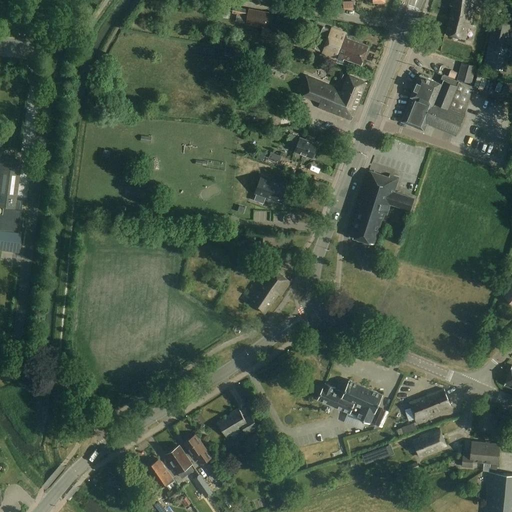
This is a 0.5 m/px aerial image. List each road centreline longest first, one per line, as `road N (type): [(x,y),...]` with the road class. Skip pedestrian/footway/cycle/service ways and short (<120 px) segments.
road 1 (residential): [(107,443),(64,376),(19,357),(52,62),(47,48),(0,41)]
road 2 (secondary): [(107,443),(316,309)]
road 3 (secondary): [(316,309),(317,258),(371,120)]
road 4 (tertiary): [(479,387),(338,328),(316,309)]
road 5 (residential): [(250,0),(404,32)]
